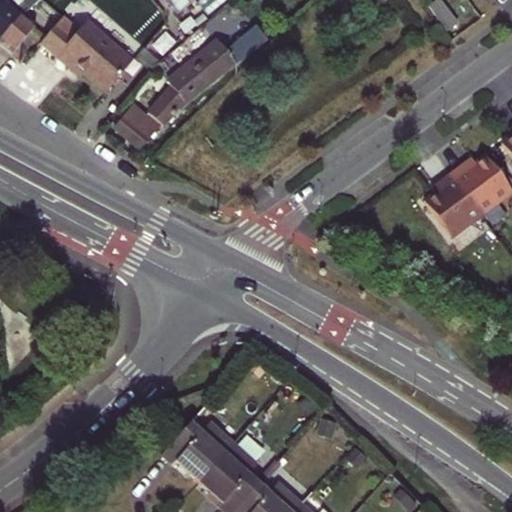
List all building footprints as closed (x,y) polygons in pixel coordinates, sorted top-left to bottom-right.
[(0,0),(0,37),(9,33),(24,17),(40,0),(0,0)] [(170,0),(169,1),(179,13),(194,0),(170,0)] [(38,30),(24,17),(9,33),(0,37),(0,42),(16,55),(38,30)] [(56,56),(79,30),(65,18),(42,44),(56,56)] [(56,56),(71,69),(75,64),(83,71),(106,92),(132,63),(86,22),(79,30),(56,56)] [(177,111),(234,66),(215,42),(167,81),(170,89),(147,114),(135,105),(115,129),(140,149),(162,124),(165,126),(177,111)] [(75,64),(71,69),(79,76),(83,71),(75,64)] [(511,162),(511,127),(511,128),(511,129),(511,136),(499,146),(511,162)] [(463,165),(448,175),(480,217),(510,194),(483,158),(473,166),(467,170),(463,165)] [(469,160),(463,165),(467,170),(473,166),(469,160)] [(449,240),(480,217),(448,175),(434,186),(438,192),(432,196),(422,204),(449,240)] [(438,192),(434,186),(428,190),(432,196),(438,192)] [(212,405),(209,403),(190,424),(193,427),(212,405)] [(174,463),(198,484),(234,444),(210,423),(201,433),(193,427),(190,424),(162,456),(172,465),(174,463)] [(254,459),(265,452),(253,433),(242,440),(254,459)] [(233,511),(258,485),(255,482),(248,476),(257,465),(234,444),(198,484),(225,511),(233,511)] [(255,482),(258,485),(277,463),(274,460),(255,482)] [(277,463),(258,485),(262,488),(281,466),(277,463)] [(233,511),(294,511),(301,505),(277,483),(268,494),(262,488),(258,485),(233,511)] [(294,511),(328,511),(310,495),(301,505),(294,511)]
